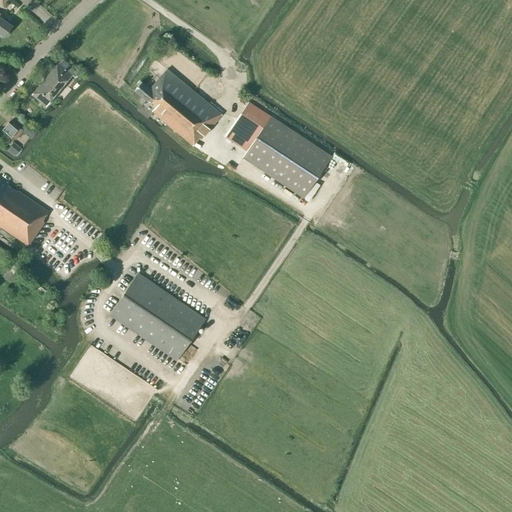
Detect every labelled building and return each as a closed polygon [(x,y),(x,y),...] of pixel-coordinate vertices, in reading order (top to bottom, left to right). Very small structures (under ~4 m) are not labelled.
[(12,27),(0,17),(0,34),(4,38),(12,27)] [(65,70),(58,64),(32,95),(46,107),(72,76),(75,78),(79,74),(69,66),(65,70)] [(222,115),(167,70),(150,90),(142,82),(134,91),(155,108),(152,112),(158,116),(157,117),(193,146),(199,139),(201,140),(222,115)] [(270,117),(248,103),(237,120),(259,134),(242,158),(303,198),(331,157),(270,117)] [(19,128),(13,122),(11,125),(9,123),(2,130),(14,140),(18,136),(20,138),(24,133),(28,137),(31,132),(22,124),(19,128)] [(21,149),(14,143),(8,149),(15,156),(15,155),(21,149)] [(16,192),(7,187),(9,184),(0,177),(0,227),(28,246),(44,222),(42,221),(48,212),(17,191),(16,192)] [(176,361),(205,319),(138,274),(109,316),(176,361)]
